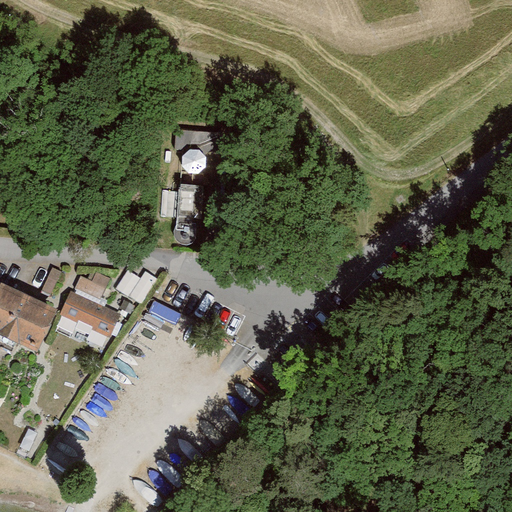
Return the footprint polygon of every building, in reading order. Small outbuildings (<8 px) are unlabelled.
[(220,145),(171,137),(155,236),(204,244),(220,145)] [(62,271),(53,267),(42,291),(51,295),(62,271)] [(111,278),(97,272),(92,281),(81,276),(76,288),(101,299),(111,278)] [(59,309),(3,282),(0,287),(0,332),(38,351),(59,309)] [(121,315),(71,292),(60,315),(110,338),(121,315)]
